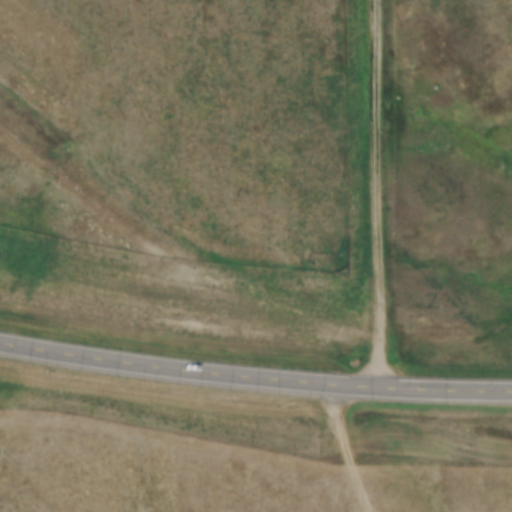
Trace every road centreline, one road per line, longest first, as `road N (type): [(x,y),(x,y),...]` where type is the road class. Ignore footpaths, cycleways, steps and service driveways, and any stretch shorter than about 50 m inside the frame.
road 1 (track): [(0,132),(82,202),(177,264),(384,346)]
road 2 (primary): [(384,384),(265,386),(0,352)]
road 3 (track): [(381,0),(384,384)]
road 4 (primary): [(511,388),(384,384)]
